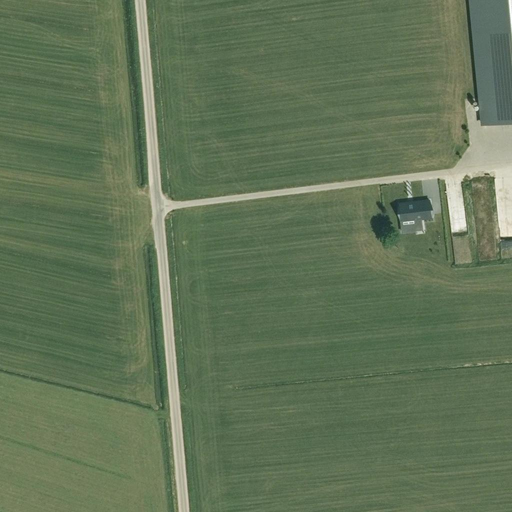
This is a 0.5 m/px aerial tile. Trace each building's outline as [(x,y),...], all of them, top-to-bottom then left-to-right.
[(511,0),(468,0),(480,126),(511,122),(511,0)] [(401,221),(431,218),(429,201),(399,204),(401,221)] [(447,205),(452,261),(467,259),(462,204),(447,205)] [(474,211),(475,245),(491,245),(489,210),(474,211)] [(511,238),(511,212),(499,213),(501,246),(511,245),(511,238)]
